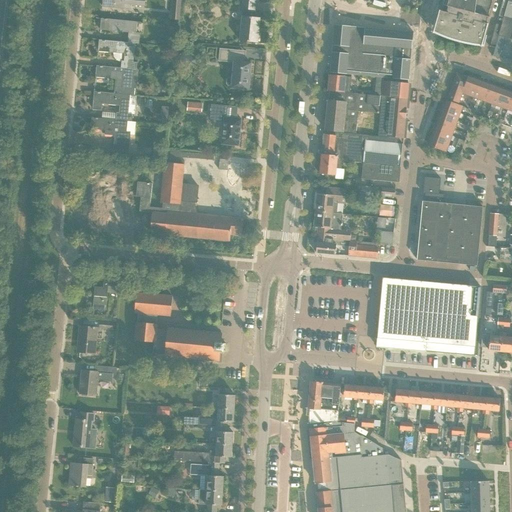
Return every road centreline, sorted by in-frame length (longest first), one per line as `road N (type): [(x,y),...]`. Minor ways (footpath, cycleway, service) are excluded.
road 1 (residential): [(284,258),(401,269),(422,48)]
road 2 (residential): [(287,0),(260,267)]
road 3 (residential): [(40,511),(64,249)]
road 4 (tertiary): [(313,3),(284,258)]
road 5 (residential): [(64,249),(54,237),(75,0)]
road 6 (residential): [(260,267),(64,249)]
road 7 (residential): [(511,381),(357,363)]
road 8 (residential): [(424,511),(419,461),(511,469)]
road 9 (residential): [(240,511),(247,394),(265,394)]
